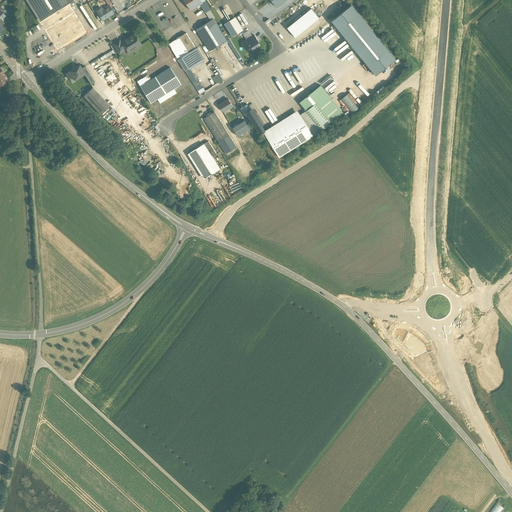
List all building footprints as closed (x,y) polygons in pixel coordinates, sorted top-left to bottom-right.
[(73,0),(25,0),(40,22),(68,4),(74,1),(73,0)] [(200,0),(186,0),(192,9),(202,3),(200,0)] [(206,8),(203,3),(200,5),(205,13),(211,10),(209,6),(206,8)] [(74,13),(68,4),(40,22),(45,31),(74,13)] [(351,5),(333,20),(376,75),(395,60),(351,5)] [(109,6),(102,10),(101,8),(96,11),(102,20),(114,13),(109,6)] [(319,18),(311,8),(288,28),(296,37),(319,18)] [(78,10),(74,13),(82,25),(86,22),(78,10)] [(82,25),(74,13),(45,31),(57,50),(86,33),(82,25)] [(244,30),(235,17),(224,24),(233,37),(244,30)] [(227,41),(213,19),(197,29),(210,51),(227,41)] [(196,48),(186,33),(176,39),(182,50),(185,55),(196,48)] [(134,34),(120,42),(119,40),(113,44),(119,54),(126,49),(128,51),(135,46),(136,48),(141,45),(134,34)] [(259,43),(254,35),(252,36),(247,40),(242,43),(247,50),(251,47),(253,50),(260,46),(258,43),(259,43)] [(185,55),(182,57),(189,68),(204,59),(197,48),(196,48),(185,55)] [(182,50),(175,55),(178,60),(182,57),(185,55),(182,50)] [(189,68),(182,57),(178,60),(185,71),(189,68)] [(79,65),(76,67),(76,68),(73,70),(73,69),(66,74),(69,78),(73,76),(75,79),(84,74),(84,73),(81,69),(79,65)] [(85,66),(81,69),(84,73),(84,74),(86,76),(90,74),(85,66)] [(305,67),(311,79),(313,78),(307,66),(305,67)] [(144,83),(140,86),(150,103),(180,84),(170,67),(151,79),(144,83)] [(185,71),(189,77),(194,74),(189,68),(185,71)] [(3,69),(0,70),(0,85),(8,79),(3,72),(4,71),(3,69)] [(90,74),(86,76),(91,84),(95,81),(90,74)] [(219,74),(214,78),(217,83),(223,80),(219,74)] [(148,75),(142,79),(144,83),(151,79),(148,75)] [(328,90),(335,84),(332,80),(325,86),(328,90)] [(371,95),(375,90),(366,82),(361,84),(363,89),(359,85),(354,87),(355,91),(353,92),(355,96),(353,99),(350,96),(349,95),(346,92),(345,93),(348,100),(351,102),(352,105),(356,108),(358,107),(361,103),(359,100),(363,103),(368,96),(366,90),(371,95)] [(299,104),(305,112),(314,105),(330,124),(343,114),(320,86),(299,104)] [(110,106),(93,87),(83,96),(101,115),(110,106)] [(228,99),(219,105),(223,112),(228,109),(233,106),(228,99)] [(247,104),(240,108),(244,115),(247,113),(247,112),(251,110),(247,104)] [(269,124),(283,116),(276,104),(267,109),(268,110),(262,113),(269,124)] [(314,105),(305,112),(321,131),(330,124),(314,105)] [(263,124),(253,108),(251,110),(247,112),(247,113),(260,134),(263,131),(260,126),(263,124)] [(297,110),(263,132),(266,136),(300,115),(297,110)] [(228,133),(214,112),(204,119),(217,140),(228,133)] [(300,115),(266,136),(279,157),(321,131),(305,112),(300,115)] [(245,120),(233,128),(238,136),(250,129),(245,120)] [(236,148),(228,133),(217,140),(226,154),(236,148)] [(216,153),(208,141),(204,143),(212,156),(216,153)] [(212,156),(204,143),(190,152),(206,177),(220,169),(212,156)] [(239,152),(236,148),(226,154),(229,158),(239,152)] [(206,177),(190,152),(188,153),(204,179),(206,177)] [(496,502),(489,511),(500,511),(504,508),(496,502)]
